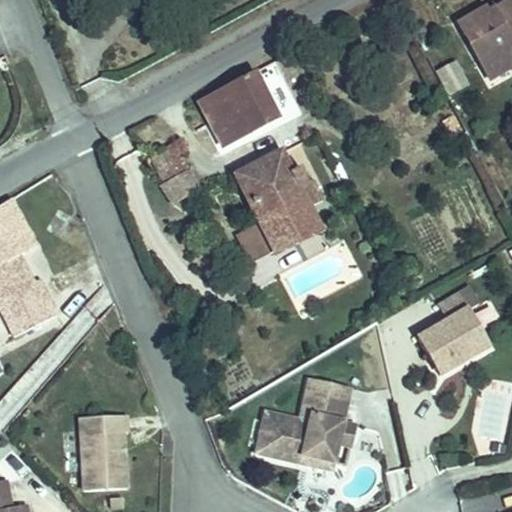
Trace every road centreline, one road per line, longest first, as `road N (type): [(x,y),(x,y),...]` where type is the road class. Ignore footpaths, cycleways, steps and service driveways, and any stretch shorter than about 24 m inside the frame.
road 1 (residential): [(188,432),(73,138)]
road 2 (residential): [(317,0),(73,138)]
road 3 (residential): [(73,138),(20,0)]
